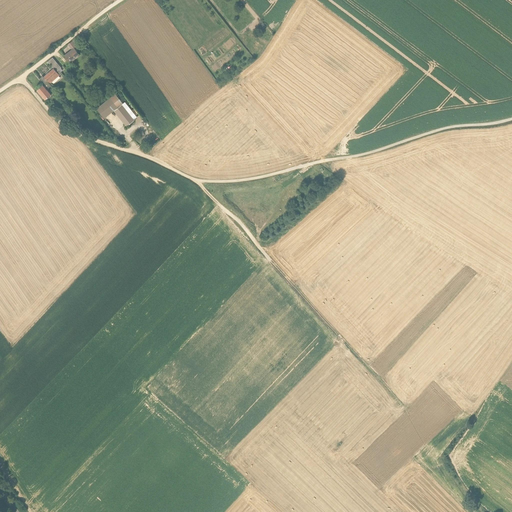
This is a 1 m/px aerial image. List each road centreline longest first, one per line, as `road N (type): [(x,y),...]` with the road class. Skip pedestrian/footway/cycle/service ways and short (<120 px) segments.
road 1 (track): [(198,182),(256,178),(443,128),(511,118)]
road 2 (track): [(20,76),(64,128),(198,182)]
road 3 (track): [(198,182),(293,286)]
road 4 (track): [(20,76),(122,0)]
